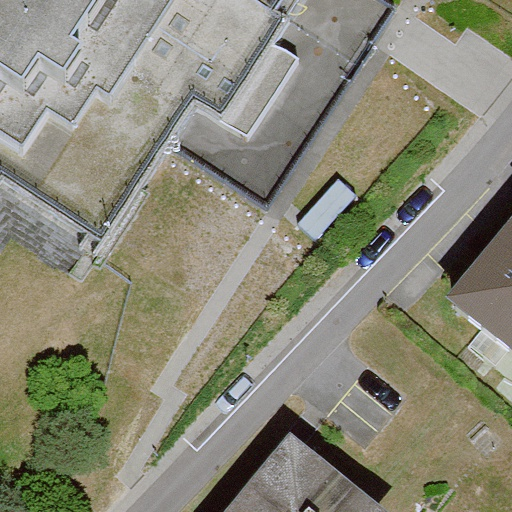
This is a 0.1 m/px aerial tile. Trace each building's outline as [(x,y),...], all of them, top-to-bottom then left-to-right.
[(0,145),(22,159),(43,125),(67,140),(95,97),(114,108),(182,1),(206,17),(216,0),(92,0),(63,46),(83,59),(66,86),(40,70),(20,102),(0,89),(0,145)] [(0,0),(0,89),(20,102),(40,70),(66,86),(83,59),(63,46),(92,0),(0,0)] [(278,211),(399,4),(392,0),(293,0),(231,106),(205,91),(171,149),(278,211)] [(0,187),(0,249),(29,207),(0,187)] [(511,188),(433,285),(511,352),(511,188)] [(335,511),(262,451),(210,511),(335,511)]
